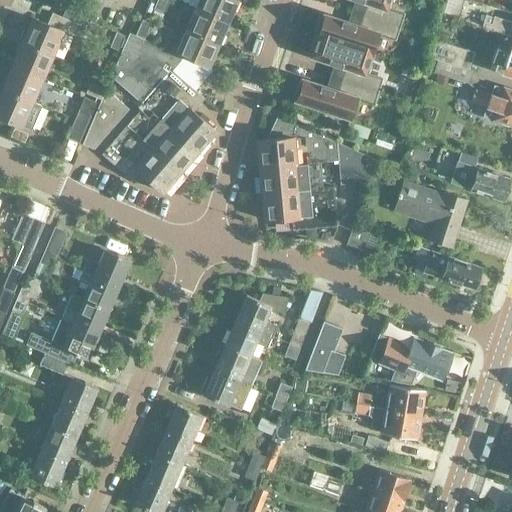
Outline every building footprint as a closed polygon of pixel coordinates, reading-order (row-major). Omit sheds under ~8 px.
[(166,0),(157,0),(154,8),(162,11),(166,0)] [(198,0),(195,9),(228,23),(237,2),(234,0),(198,0)] [(362,14),(400,26),(402,22),(401,21),(404,13),(388,8),(391,0),(356,0),(366,3),(362,14)] [(185,30),(218,45),(228,23),(195,9),(189,22),(182,18),(178,27),(186,30),(185,30)] [(466,20),(511,35),(511,21),(495,16),(495,17),(486,14),(485,16),(469,11),(466,20)] [(22,42),(51,54),(61,31),(80,39),(86,26),(52,12),(47,24),(32,18),(22,42)] [(318,23),(315,34),(374,53),(380,34),(395,39),(398,31),(399,31),(400,26),(362,14),(358,25),(326,14),(326,16),(322,14),(319,23),(318,23)] [(136,35),(143,38),(150,23),(142,20),(136,35)] [(218,45),(185,30),(175,53),(179,55),(209,67),(218,45)] [(144,105),(197,150),(215,130),(189,107),(199,95),(168,68),(179,55),(175,53),(129,32),(116,62),(121,63),(111,76),(144,105)] [(374,53),(315,34),(311,45),(312,46),(309,54),(313,56),(312,57),(333,64),(329,75),(340,79),(379,91),(380,87),(380,86),(382,78),(367,73),(374,53)] [(438,59),(469,70),(475,52),(434,39),(428,56),(438,59)] [(22,42),(13,63),(17,65),(16,66),(18,67),(18,69),(20,70),(19,71),(22,72),(23,70),(41,78),(51,54),(22,42)] [(511,43),(509,51),(498,48),(492,67),(511,74),(511,43)] [(472,71),(469,70),(438,59),(434,71),(468,83),(472,71)] [(13,63),(2,89),(31,101),(41,78),(23,70),(22,72),(19,71),(20,70),(18,69),(18,67),(16,66),(17,65),(13,63)] [(379,91),(340,79),(337,90),(300,77),(292,100),(353,120),(359,99),(374,104),(376,96),(377,96),(379,91)] [(86,93),(101,99),(105,88),(90,82),(86,93)] [(511,89),(496,84),(492,94),(476,89),(472,101),(488,107),(485,115),(511,123),(511,124),(511,126),(511,125),(511,89)] [(105,88),(101,99),(82,144),(94,149),(129,109),(105,88)] [(31,101),(2,89),(0,92),(0,116),(21,126),(31,101)] [(78,111),(90,115),(96,102),(84,97),(78,111)] [(197,150),(144,105),(127,125),(179,170),(197,150)] [(90,115),(78,111),(67,137),(79,142),(90,115)] [(257,140),(259,167),(321,161),(321,162),(338,160),(340,184),(354,183),(359,152),(277,115),(270,133),(271,133),(268,139),(257,140)] [(179,170),(127,125),(102,154),(132,180),(139,171),(161,191),(179,170)] [(359,152),(354,183),(366,188),(377,160),(359,152)] [(259,167),(261,194),(323,188),(321,162),(321,161),(259,167)] [(511,178),(458,161),(451,182),(471,188),(471,189),(504,199),(511,178)] [(413,215),(415,212),(436,219),(430,237),(451,244),(466,198),(445,191),(445,194),(404,180),(400,190),(399,190),(397,194),(399,195),(394,209),(413,215)] [(261,194),(264,220),(291,218),(292,230),(338,226),(335,187),(323,188),(261,194)] [(20,242),(34,248),(45,222),(23,213),(11,239),(20,242)] [(38,264),(50,269),(66,231),(55,226),(38,264)] [(347,244),(364,250),(370,232),(353,226),(347,244)] [(34,248),(20,242),(22,243),(15,260),(14,260),(12,260),(10,265),(22,270),(27,259),(28,260),(34,248)] [(427,262),(424,270),(474,287),(481,266),(433,249),(432,251),(417,246),(413,257),(427,262)] [(84,299),(109,309),(130,259),(117,254),(116,255),(104,250),(98,263),(87,258),(78,280),(89,285),(84,298),(84,299)] [(7,320),(17,325),(32,290),(22,285),(7,320)] [(0,312),(5,315),(15,291),(3,286),(0,294),(0,312)] [(311,286),(301,316),(314,320),(323,290),(311,286)] [(224,344),(249,354),(254,341),(267,347),(277,325),(264,319),(269,307),(281,312),(288,297),(262,292),(259,300),(246,294),(224,344)] [(61,318),(99,334),(109,309),(84,299),(84,298),(72,293),(61,318)] [(299,317),(288,346),(294,348),(295,345),(300,347),(310,321),(299,317)] [(99,334),(61,318),(51,341),(54,342),(64,347),(64,348),(76,353),(75,354),(88,360),(99,334)] [(304,368),(336,374),(344,353),(333,349),(342,327),(323,319),(304,368)] [(51,341),(31,332),(26,344),(45,352),(49,354),(54,342),(51,341)] [(383,369),(385,364),(397,368),(399,361),(440,378),(450,352),(441,348),(441,347),(423,340),(423,341),(413,337),(410,346),(378,333),(373,348),(382,351),(382,352),(372,348),(368,360),(373,362),(372,365),(383,369)] [(214,369),(251,385),(261,360),(249,354),(224,344),(214,369)] [(294,348),(288,346),(284,355),(295,359),(300,347),(295,345),(294,348)] [(68,363),(44,353),(39,364),(63,374),(68,363)] [(251,385),(214,369),(203,394),(216,399),(216,398),(228,403),(234,390),(246,396),(251,385)] [(62,402),(86,412),(97,387),(84,381),(83,383),(72,378),(62,402)] [(275,396),(285,401),(290,386),(280,382),(275,396)] [(385,408),(420,414),(425,390),(389,384),(385,408)] [(356,403),(370,405),(372,394),(358,392),(356,403)] [(285,401),(275,396),(270,406),(281,411),(285,401)] [(62,402),(51,427),(76,437),(86,412),(62,402)] [(385,408),(370,405),(356,403),(354,412),(369,415),(372,419),(370,426),(373,429),(379,430),(379,432),(416,439),(420,414),(385,408)] [(165,429),(190,440),(200,416),(189,411),(190,410),(176,404),(165,429)] [(265,452),(276,457),(280,445),(279,444),(281,439),(298,445),(303,432),(279,424),(272,441),(270,441),(265,452)] [(41,451),(65,461),(76,437),(51,427),(41,451)] [(154,453),(179,464),(190,440),(165,429),(154,453)] [(365,445),(385,451),(388,442),(368,435),(365,445)] [(65,461),(41,451),(30,475),(42,480),(41,481),(54,487),(65,461)] [(259,468),(259,467),(264,455),(253,451),(248,464),(259,468)] [(276,457),(265,452),(264,455),(259,467),(270,471),(276,457)] [(179,464),(154,453),(144,478),(169,489),(179,464)] [(259,468),(248,464),(243,476),(254,480),(259,468)] [(372,489),(404,500),(411,478),(379,468),(375,482),(367,480),(364,487),(372,490),(372,489)] [(309,484),(338,494),(342,480),(313,470),(309,484)] [(158,511),(169,489),(144,478),(133,503),(144,508),(141,511),(158,511)] [(252,499),(262,503),(267,491),(256,487),(252,499)] [(0,511),(42,511),(45,506),(32,500),(31,501),(7,489),(0,504),(0,511)] [(366,510),(371,511),(399,511),(404,500),(372,489),(372,490),(366,510)] [(221,510),(225,511),(233,511),(238,501),(226,497),(221,510)] [(275,511),(277,509),(262,503),(252,499),(246,511),(259,511),(260,509),(267,511),(275,511)]
